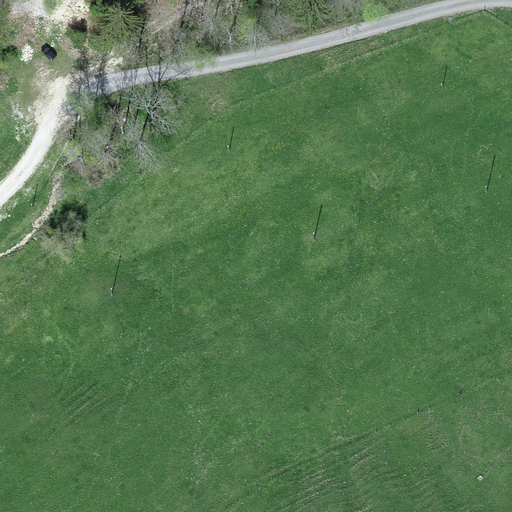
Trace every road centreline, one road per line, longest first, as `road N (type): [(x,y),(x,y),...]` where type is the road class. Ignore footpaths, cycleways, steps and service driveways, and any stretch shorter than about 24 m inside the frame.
road 1 (unclassified): [(481,0),(266,55),(107,79),(73,95),(0,194)]
road 2 (track): [(107,79),(201,0)]
